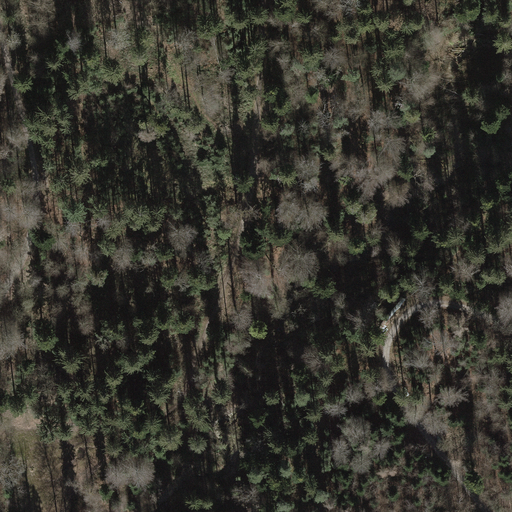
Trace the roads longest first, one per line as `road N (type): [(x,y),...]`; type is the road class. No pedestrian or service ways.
road 1 (track): [(486,511),(405,414),(390,385),(389,346),(403,310),(433,298),(511,332)]
road 2 (track): [(0,35),(40,199),(23,262),(0,299)]
road 3 (track): [(263,0),(253,175)]
